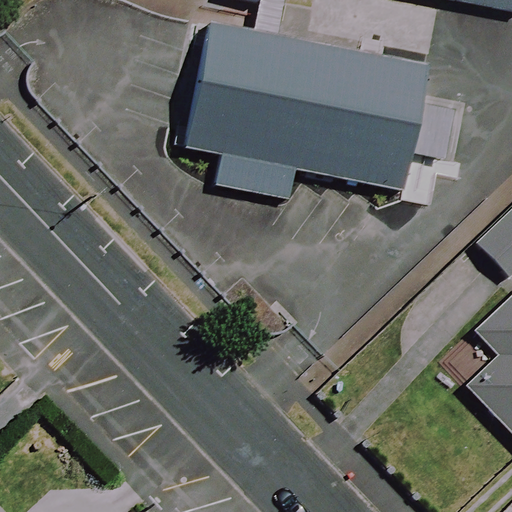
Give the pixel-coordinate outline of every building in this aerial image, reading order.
[(241,0),(187,0),(184,17),(237,27),(241,0)] [(500,0),(314,0),(495,33),(500,0)] [(426,70),(206,27),(181,153),(218,160),(212,190),(286,204),(292,176),(401,197),(426,70)] [(511,284),(511,217),(478,249),(511,284)] [(511,300),(474,338),(499,363),(467,394),(511,439),(511,300)]
